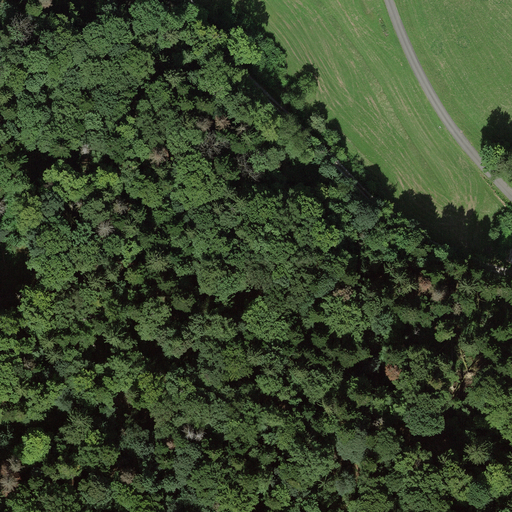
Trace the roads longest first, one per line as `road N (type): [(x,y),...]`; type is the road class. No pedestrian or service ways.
road 1 (track): [(188,0),(249,82),(408,231),(468,264),(511,273)]
road 2 (track): [(0,299),(185,511)]
road 3 (unclassified): [(389,0),(452,132),(511,194)]
